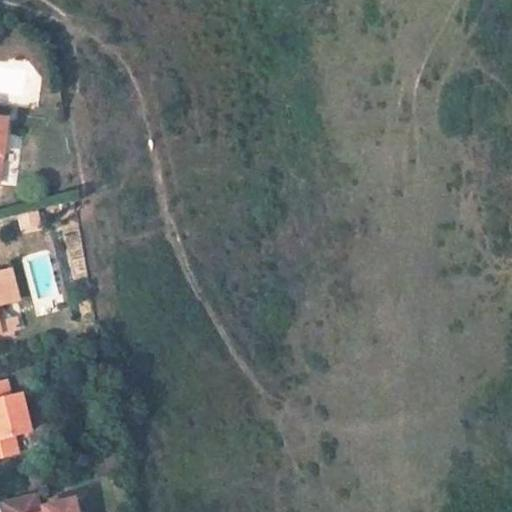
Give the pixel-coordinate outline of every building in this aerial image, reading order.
[(0,300),(15,295),(7,266),(0,267),(0,300)] [(14,313),(0,316),(0,329),(17,325),(14,313)] [(0,449),(15,446),(10,428),(27,423),(17,386),(6,389),(2,373),(0,373),(0,449)] [(35,500),(32,485),(0,493),(0,511),(12,511),(37,506),(35,500)] [(12,511),(70,511),(65,492),(35,500),(37,506),(12,511)]
